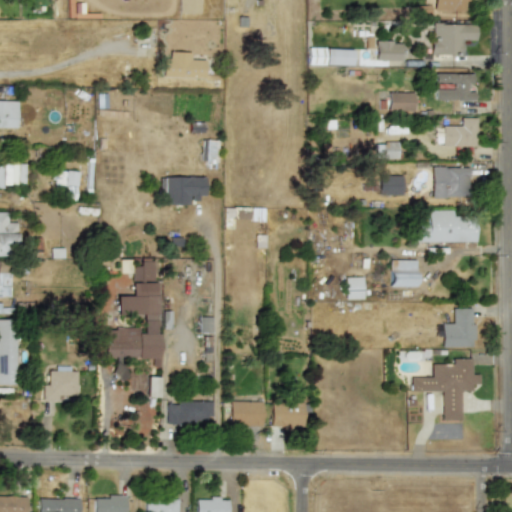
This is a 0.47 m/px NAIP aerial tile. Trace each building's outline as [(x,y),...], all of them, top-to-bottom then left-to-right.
[(198,0),(177,0),(177,13),(198,13),(198,0)] [(463,11),(463,0),(432,0),(432,10),(463,11)] [(461,55),(461,40),(474,40),(474,24),(431,24),(431,42),(429,42),(429,55),(461,55)] [(374,41),(373,60),(400,61),(401,41),(374,41)] [(306,64),(350,65),(351,49),(307,48),(306,64)] [(202,78),(202,60),(188,59),(188,52),(167,52),(167,58),(161,58),(160,77),(202,78)] [(432,100),(472,100),(473,86),(470,86),(471,74),(433,73),(433,82),(450,83),(450,89),(432,89),(432,100)] [(411,111),(411,92),(385,92),(385,111),(411,111)] [(440,126),(440,146),(474,147),(474,118),(459,118),(459,126),(440,126)] [(199,161),(215,161),(215,140),(200,139),(199,161)] [(395,158),(396,143),(373,143),(373,158),(395,158)] [(8,175),(8,169),(21,170),(21,164),(0,163),(0,181),(16,181),(16,175),(8,175)] [(429,197),(467,198),(467,167),(429,167),(429,197)] [(64,198),(74,198),(75,171),(51,170),(51,186),(64,186),(64,198)] [(203,177),(157,176),(157,204),(187,204),(187,198),(202,198),(203,177)] [(400,195),(400,176),(377,176),(377,195),(400,195)] [(412,242),(474,242),(474,215),(451,215),(451,210),(426,210),(426,225),(412,225),(412,242)] [(0,212),(0,257),(3,257),(3,247),(15,247),(15,222),(4,222),(4,212),(0,212)] [(102,358),(153,358),(153,366),(157,366),(157,282),(151,282),(151,258),(138,258),(138,266),(130,266),(130,296),(114,296),(114,314),(140,314),(140,328),(102,328),(102,358)] [(413,286),(414,260),(387,260),(387,286),(413,286)] [(0,297),(9,297),(8,273),(0,273),(0,297)] [(360,299),(360,277),(342,277),(343,299),(360,299)] [(470,308),(450,308),(450,323),(439,323),(439,347),(470,347),(470,308)] [(197,333),(211,332),(210,316),(196,317),(197,333)] [(0,319),(0,385),(14,385),(14,325),(5,325),(5,319),(0,319)] [(439,420),(458,420),(458,391),(469,391),(469,384),(477,384),(476,374),(469,374),(469,358),(450,358),(450,364),(429,364),(429,377),(408,377),(408,391),(439,391),(439,420)] [(75,371),(46,370),(46,385),(40,384),(40,401),(56,401),(56,395),(74,396),(75,371)] [(156,397),(157,377),(146,376),(145,397),(156,397)] [(164,420),(211,422),(211,401),(174,400),(174,404),(164,404),(164,420)] [(259,426),(260,402),(228,401),(227,425),(259,426)] [(308,403),(268,403),(268,428),(300,428),(300,412),(308,412),(308,403)] [(92,498),(91,511),(123,511),(124,495),(106,494),(106,498),(92,498)] [(0,511),(23,511),(23,497),(0,495),(0,511)] [(35,498),(35,511),(77,511),(77,499),(35,498)] [(174,511),(175,500),(143,499),(143,511),(174,511)] [(225,511),(225,499),(193,499),(193,511),(225,511)]
